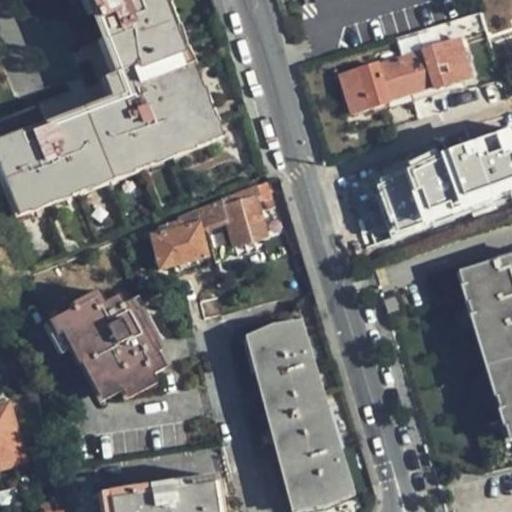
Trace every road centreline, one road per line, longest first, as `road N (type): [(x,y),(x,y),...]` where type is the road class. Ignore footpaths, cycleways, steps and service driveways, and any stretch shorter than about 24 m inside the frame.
road 1 (residential): [(250,0),(403,511)]
road 2 (unknown): [(495,126),(315,213)]
